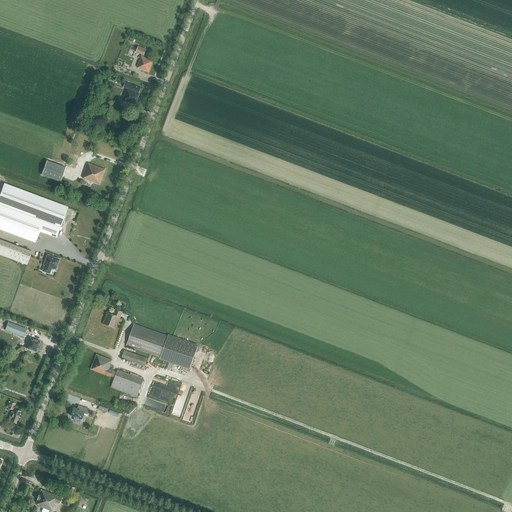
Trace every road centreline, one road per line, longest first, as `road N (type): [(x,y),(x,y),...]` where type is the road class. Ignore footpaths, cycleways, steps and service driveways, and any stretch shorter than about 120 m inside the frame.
road 1 (unclassified): [(24,453),(196,0)]
road 2 (unclassified): [(175,511),(24,453)]
